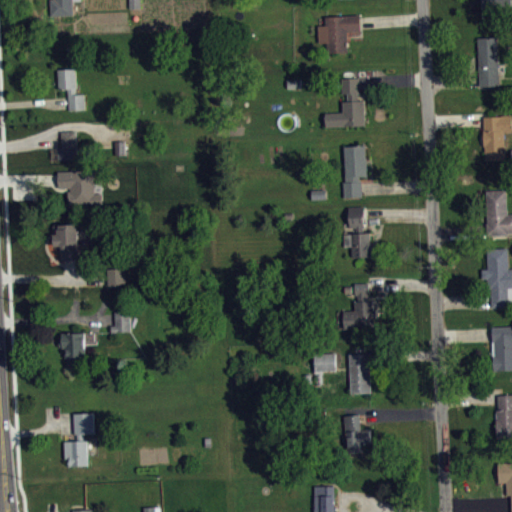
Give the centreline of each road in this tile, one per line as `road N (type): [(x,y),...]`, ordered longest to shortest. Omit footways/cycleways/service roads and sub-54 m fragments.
road 1 (residential): [(448,511),(423,0)]
road 2 (secondary): [(8,511),(0,369)]
